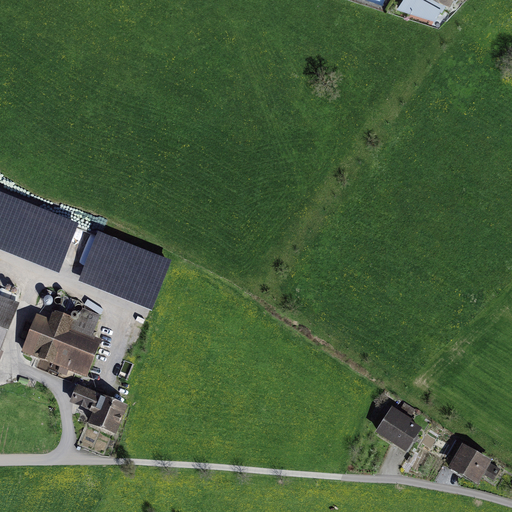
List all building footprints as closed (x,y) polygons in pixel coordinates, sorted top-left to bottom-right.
[(447,5),(439,0),(401,0),(396,8),(435,20),(440,10),(442,11),(447,5)] [(0,250),(59,274),(79,224),(0,192),(0,250)] [(152,312),(172,262),(98,232),(79,282),(152,312)] [(0,295),(0,351),(19,304),(0,295)] [(36,314),(21,352),(82,376),(87,378),(102,340),(92,336),(101,316),(83,309),(77,319),(54,310),(50,319),(36,314)] [(142,331),(135,328),(128,343),(135,346),(142,331)] [(92,413),(88,424),(116,435),(128,406),(103,395),(107,386),(87,378),(82,376),(78,385),(77,385),(69,403),(92,413)] [(416,410),(404,403),(400,409),(412,416),(416,410)] [(392,407),(375,433),(406,453),(422,429),(411,421),(412,420),(392,407)] [(463,444),(448,468),(478,486),(484,476),(494,482),(500,470),(491,464),(492,461),(463,444)]
